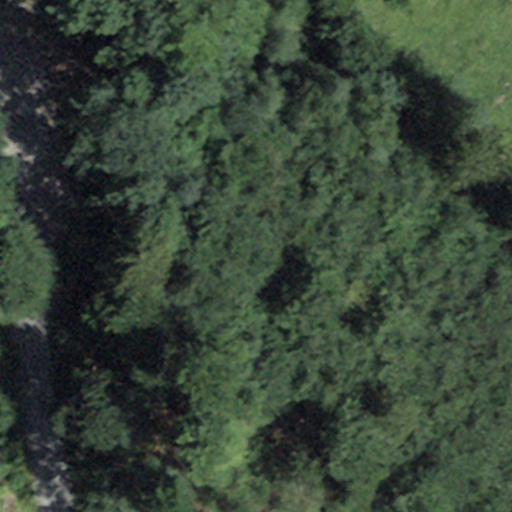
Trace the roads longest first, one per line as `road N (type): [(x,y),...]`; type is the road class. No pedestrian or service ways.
road 1 (track): [(35,383),(4,0)]
road 2 (track): [(60,511),(35,383)]
